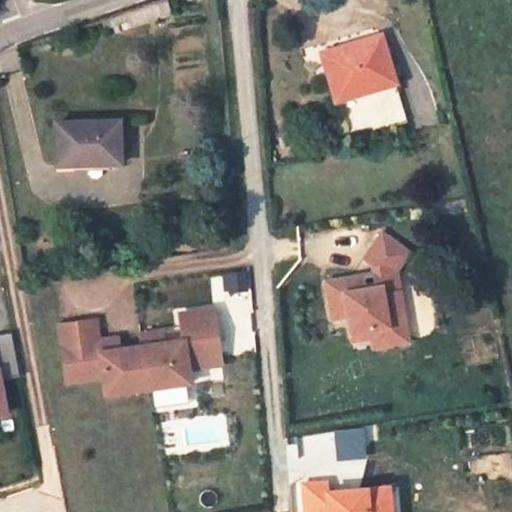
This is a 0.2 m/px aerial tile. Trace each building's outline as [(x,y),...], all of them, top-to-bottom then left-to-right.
[(395,81),(382,35),(323,54),(336,100),(395,81)] [(348,136),(406,117),(397,89),(339,107),(348,136)] [(121,164),(121,121),(56,122),(57,164),(121,164)] [(373,272),(325,280),(331,317),(346,315),(350,338),(370,335),(372,345),(406,339),(393,268),(407,250),(380,231),(363,257),(371,262),(373,272)] [(96,320),(59,325),(67,383),(103,378),(105,395),(190,383),(188,369),(221,364),(214,309),(180,314),(183,341),(164,344),(162,332),(140,334),(142,347),(120,350),(118,338),(98,341),(96,320)] [(0,413),(7,413),(1,380),(20,376),(12,332),(0,333),(0,413)] [(392,511),(391,486),(327,489),(327,479),(299,481),(300,511),(392,511)]
